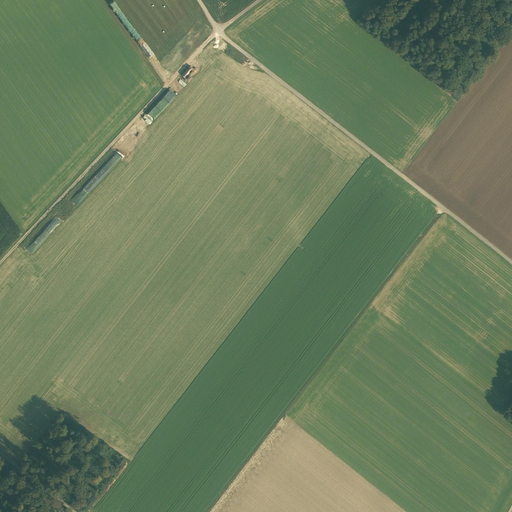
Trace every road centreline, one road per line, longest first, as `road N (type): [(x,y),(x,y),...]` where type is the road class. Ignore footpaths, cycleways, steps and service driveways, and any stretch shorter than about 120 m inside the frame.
road 1 (track): [(198,0),(217,30),(511,262)]
road 2 (track): [(205,511),(443,208)]
road 3 (track): [(0,263),(217,30)]
